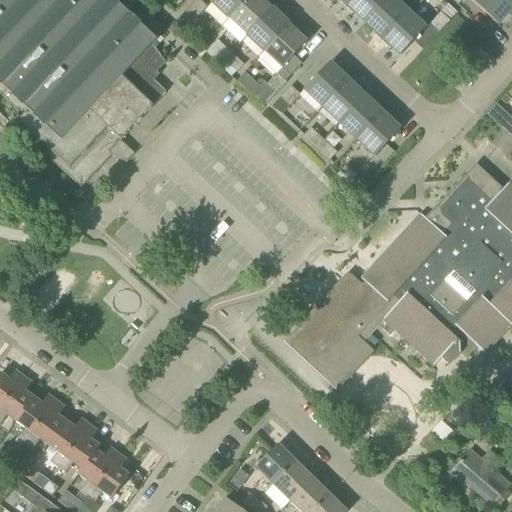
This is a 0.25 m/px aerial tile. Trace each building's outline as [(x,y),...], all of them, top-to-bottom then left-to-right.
[(0,0),(0,94),(23,116),(18,121),(51,152),(46,156),(81,189),(112,156),(127,162),(134,155),(120,141),(167,93),(148,75),(154,70),(157,72),(166,63),(153,46),(157,41),(126,12),(138,0),(137,0),(0,0)] [(199,0),(196,0),(179,19),(190,30),(199,21),(197,19),(207,7),(199,0)] [(229,19),(247,0),(213,0),(211,2),(229,19)] [(247,0),(229,19),(247,36),(272,10),(261,0),(247,0)] [(355,13),(365,23),(386,0),(353,0),(346,8),(353,15),(355,13)] [(393,0),(386,0),(365,23),(376,32),(374,34),(381,41),(408,13),(393,0)] [(511,13),(511,6),(505,0),(471,0),(471,1),(498,26),(508,15),(510,16),(511,13)] [(265,52),(291,24),(284,18),(282,20),(272,10),(247,36),(265,52)] [(408,13),(381,41),(388,47),(390,46),(401,56),(425,30),(408,13)] [(450,22),(441,13),(430,25),(439,33),(450,22)] [(298,31),(291,24),(265,52),(283,69),(307,43),(296,33),(298,31)] [(206,53),(207,54),(219,66),(231,53),(218,41),(206,53)] [(231,53),(219,66),(232,78),(244,66),(231,53)] [(322,107),(349,79),(342,73),(340,75),(329,64),(304,90),(322,107)] [(277,74),(267,85),(264,83),(252,95),(264,107),(287,83),(277,74)] [(356,86),(349,79),(322,107),(340,124),(365,98),(354,88),(356,86)] [(291,87),(272,107),(281,116),(300,95),(291,87)] [(358,140),(384,112),(377,106),(375,108),(365,98),(340,124),(358,140)] [(391,119),(384,112),(358,140),(375,157),(400,131),(389,121),(391,119)] [(13,127),(0,114),(0,128),(6,134),(13,127)] [(501,129),(511,138),(511,118),(501,129)] [(304,136),(317,148),(324,141),(311,129),(304,136)] [(324,141),(317,148),(330,161),(337,153),(324,141)] [(346,166),(339,174),(337,176),(348,186),(357,177),(346,166)] [(511,188),(508,185),(492,202),(467,180),(440,209),(441,217),(444,219),(436,229),(421,215),(363,279),(366,282),(364,285),(352,274),(336,291),(340,294),(329,306),(326,302),(309,320),(318,327),(302,345),(305,348),(301,352),(324,373),(330,366),(343,378),(323,400),(324,401),(370,351),(362,344),(386,319),(433,362),(439,355),(446,362),(459,348),(458,338),(456,336),(462,330),(483,350),(510,321),(511,322),(511,188)] [(0,409),(24,378),(16,372),(9,380),(0,374),(0,409)] [(32,384),(24,378),(0,409),(0,425),(0,426),(8,416),(16,422),(34,398),(25,392),(32,384)] [(34,398),(16,422),(24,428),(17,438),(25,444),(56,402),(48,396),(42,405),(34,398)] [(49,447),(67,423),(58,416),(65,408),(56,402),(25,444),(33,450),(40,440),(49,447)] [(67,423),(49,447),(57,452),(50,462),(59,468),(89,426),(81,420),(75,429),(67,423)] [(89,426),(59,468),(66,473),(73,464),(81,470),(82,471),(96,452),(100,447),(91,440),(97,432),(89,426)] [(435,460),(445,449),(429,435),(419,446),(435,460)] [(255,469),(273,486),(295,462),(278,446),(255,469)] [(88,497),(119,455),(111,449),(104,458),(96,452),(82,471),(81,470),(77,475),(87,482),(80,492),(88,497)] [(490,451),(481,461),(470,452),(452,473),(464,484),(465,483),(492,506),(509,485),(495,474),(504,464),(490,451)] [(119,455),(88,497),(97,502),(104,492),(113,499),(129,476),(120,469),(127,461),(119,455)] [(290,502),(312,479),(295,462),(273,486),(290,502)] [(40,475),(34,484),(43,491),(49,482),(40,475)] [(290,502),(299,511),(313,511),(329,496),(312,479),(290,502)] [(49,482),(43,491),(53,497),(59,489),(49,482)] [(67,487),(57,502),(71,511),(93,511),(97,507),(67,487)] [(29,488),(22,498),(41,511),(42,511),(49,503),(29,488)] [(248,494),(241,503),(251,510),(258,501),(248,494)] [(345,511),(329,496),(313,511),(345,511)] [(243,511),(226,500),(217,511),(243,511)] [(258,501),(251,510),(252,511),(264,511),(268,508),(258,501)]
